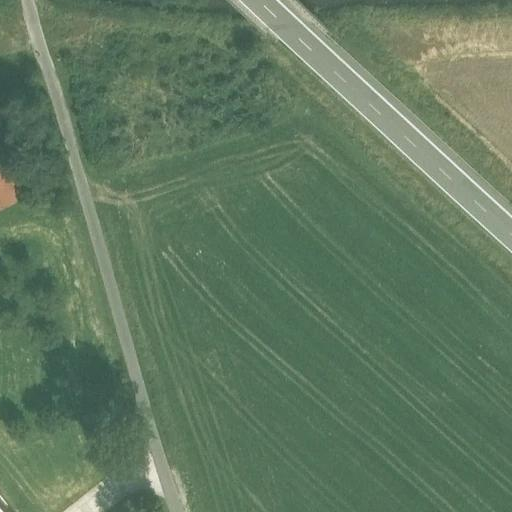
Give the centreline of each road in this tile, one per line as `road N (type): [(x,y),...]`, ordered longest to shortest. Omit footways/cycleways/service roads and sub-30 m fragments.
road 1 (unclassified): [(178,511),(30,0)]
road 2 (secondary): [(511,232),(260,0)]
